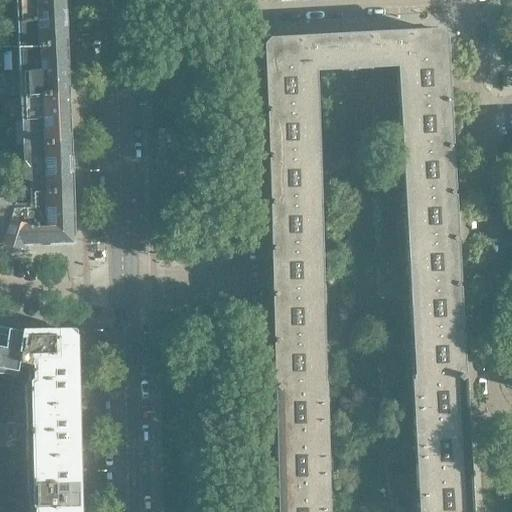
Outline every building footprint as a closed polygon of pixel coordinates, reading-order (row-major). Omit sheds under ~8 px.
[(62,43),(61,18),(61,12),(60,0),(17,0),(19,14),(20,47),(62,43)] [(442,55),(441,35),(437,31),(352,36),(354,65),(398,62),(399,62),(399,57),(442,55)] [(354,65),(352,36),(268,41),(264,45),(265,65),(295,64),(308,63),(308,67),(354,65)] [(64,67),(62,43),(20,47),(21,71),(64,67)] [(445,101),(442,55),(399,57),(399,62),(398,62),(400,103),(445,101)] [(310,108),(308,67),(308,63),(295,64),(265,65),(267,110),(310,108)] [(65,92),(64,76),(64,67),(21,71),(22,78),(22,96),(65,92)] [(66,116),(65,92),(22,96),(23,120),(66,116)] [(447,147),(445,101),(400,103),(402,149),(447,147)] [(312,155),(310,108),(267,110),(268,133),(266,134),(266,140),(268,141),(269,156),(312,155)] [(67,140),(66,116),(23,120),(24,145),(67,140)] [(68,189),(67,158),(67,140),(24,145),(25,160),(26,184),(30,188),(30,193),(68,189)] [(450,193),(447,147),(402,149),(405,195),(450,193)] [(313,200),(312,155),(269,156),(269,179),(268,180),(268,186),(270,187),(270,202),(313,200)] [(19,194),(18,185),(7,186),(8,195),(19,194)] [(70,243),(68,189),(30,193),(30,206),(10,207),(0,242),(0,244),(18,250),(20,244),(70,243)] [(452,239),(450,193),(405,195),(407,241),(452,239)] [(0,242),(10,207),(12,200),(0,197),(0,242)] [(314,246),(313,200),(270,202),(271,225),(269,226),(269,232),(271,233),(271,248),(314,246)] [(455,285),(452,239),(407,241),(410,287),(455,285)] [(315,292),(314,246),(271,248),(272,271),(270,272),(270,278),(272,279),(272,293),(315,292)] [(457,331),(455,285),(410,287),(412,333),(457,331)] [(317,338),(315,292),(272,293),(273,317),(271,318),(271,324),(273,325),(273,339),(317,338)] [(16,362),(22,332),(0,327),(0,368),(15,371),(17,362),(16,362)] [(74,404),(72,353),(72,331),(22,332),(16,362),(17,362),(30,365),(30,379),(29,379),(27,381),(28,405),(74,404)] [(459,375),(457,331),(412,333),(415,379),(461,377),(459,375)] [(318,386),(317,338),(273,339),(274,363),(272,364),(272,370),(274,371),(274,385),(273,387),(318,386)] [(468,511),(461,377),(415,379),(421,511),(468,511)] [(322,511),(319,386),(318,386),(273,387),(274,435),(271,436),(271,443),(274,444),(275,488),(272,489),(272,496),(276,497),(275,511),(322,511)] [(75,455),(74,404),(28,405),(29,456),(75,455)] [(76,511),(75,455),(29,456),(30,507),(32,509),(32,511),(76,511)]
